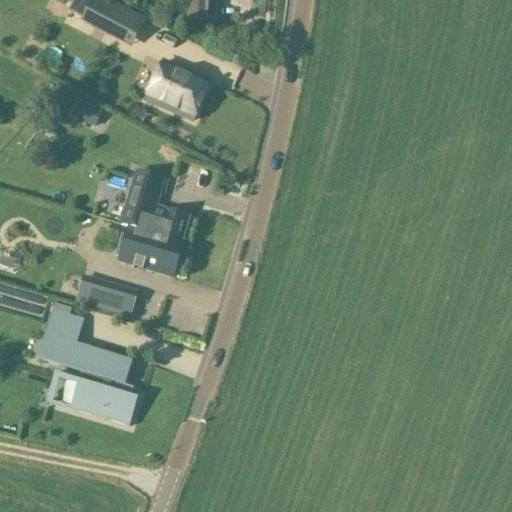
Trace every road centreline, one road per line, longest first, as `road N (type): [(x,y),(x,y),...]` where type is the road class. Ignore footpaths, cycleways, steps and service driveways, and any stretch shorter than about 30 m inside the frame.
road 1 (tertiary): [(160,511),(269,184),(303,0)]
road 2 (track): [(170,486),(0,450)]
